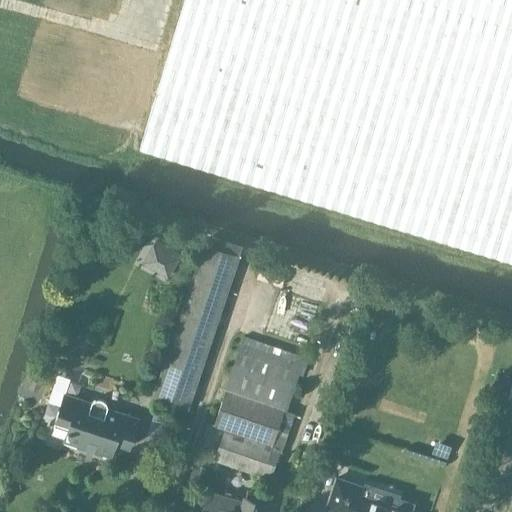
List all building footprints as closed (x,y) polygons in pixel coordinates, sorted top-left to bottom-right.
[(511,0),(184,0),(140,148),(511,260),(511,0)] [(203,245),(153,396),(185,407),(185,408),(188,409),(238,257),(242,246),(207,234),(203,245)] [(167,254),(157,273),(168,278),(178,260),(167,254)] [(261,268),(257,280),(280,287),(284,275),(261,268)] [(303,376),(309,359),(243,336),(234,363),(237,364),(215,425),(226,429),(216,459),(262,476),(261,479),(270,482),(294,414),(287,412),(299,375),(303,376)] [(58,375),(49,401),(61,405),(55,422),(69,427),(64,441),(111,456),(115,443),(130,448),(139,419),(108,409),(107,405),(106,403),(104,401),(101,400),(98,400),(95,400),(92,402),(65,393),(69,379),(58,375)] [(493,385),(490,396),(503,400),(507,389),(493,385)] [(441,442),(436,454),(447,458),(451,446),(441,442)] [(304,452),(299,465),(311,469),(315,456),(304,452)] [(195,464),(190,478),(199,481),(204,467),(195,464)] [(335,477),(324,511),(325,511),(416,511),(412,510),(415,503),(399,498),(400,494),(364,482),(363,486),(335,477)] [(262,511),(265,504),(262,503),(265,495),(247,490),(245,498),(244,498),(243,502),(209,493),(203,511),(262,511)]
